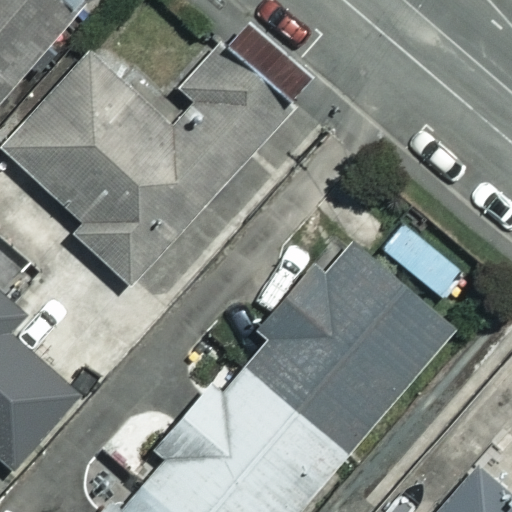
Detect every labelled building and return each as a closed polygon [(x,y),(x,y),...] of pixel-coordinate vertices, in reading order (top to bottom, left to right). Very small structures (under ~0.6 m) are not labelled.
[(0,0),(0,106),(91,0),(0,0)] [(306,111),(235,43),(161,119),(91,52),(6,142),(76,208),(62,222),(134,290),(306,111)] [(239,351),(343,445),(447,330),(339,232),(258,321),(262,325),(239,351)] [(23,307),(0,288),(0,459),(10,467),(74,391),(3,331),(23,307)] [(282,511),(343,445),(239,351),(132,469),(179,511),(282,511)] [(511,511),(511,492),(505,501),(467,468),(429,511),(511,511)] [(171,511),(130,475),(96,511),(171,511)]
